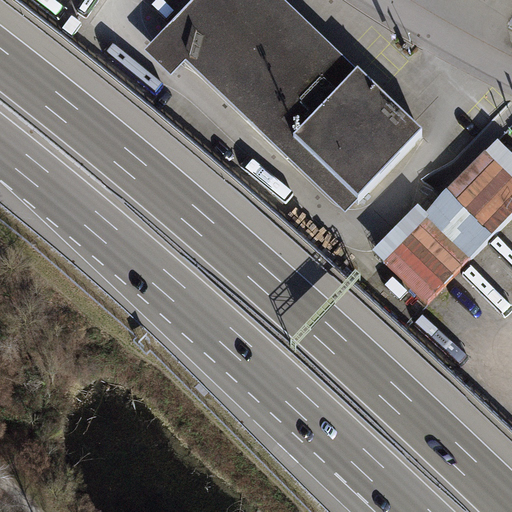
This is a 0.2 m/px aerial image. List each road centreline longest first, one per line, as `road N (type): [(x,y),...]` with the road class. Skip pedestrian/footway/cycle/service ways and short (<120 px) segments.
road 1 (motorway): [(511,507),(313,319),(0,57)]
road 2 (motorway): [(0,144),(165,281),(417,511)]
road 3 (residential): [(511,73),(372,0)]
